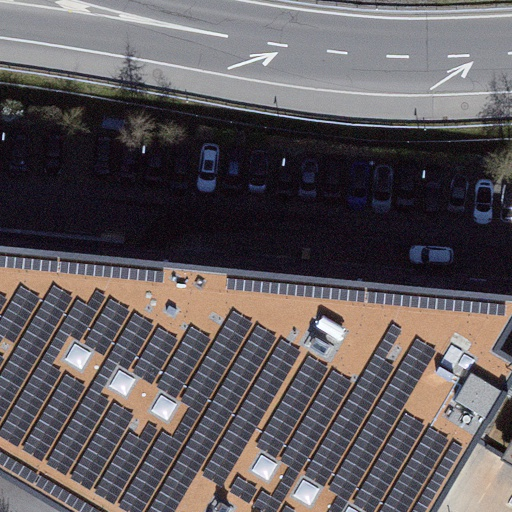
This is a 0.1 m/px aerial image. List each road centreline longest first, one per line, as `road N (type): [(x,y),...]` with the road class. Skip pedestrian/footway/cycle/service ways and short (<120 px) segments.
road 1 (motorway): [(0,18),(157,41),(287,27)]
road 2 (motorway): [(287,27),(511,36)]
road 3 (motorway): [(138,0),(287,27)]
